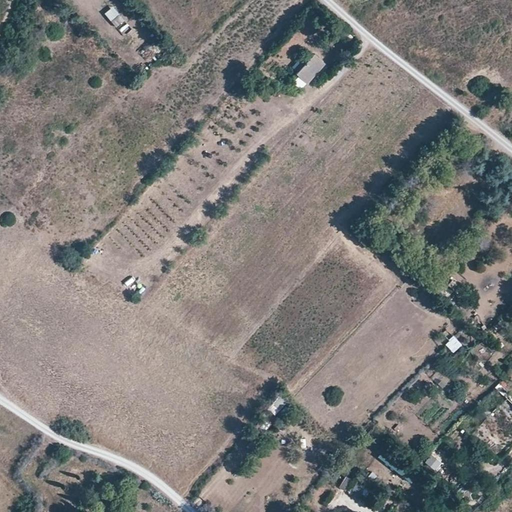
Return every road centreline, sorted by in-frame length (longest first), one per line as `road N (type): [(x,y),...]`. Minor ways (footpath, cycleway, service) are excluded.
road 1 (track): [(330,0),(511,145)]
road 2 (track): [(0,400),(60,438),(134,465),(190,511)]
